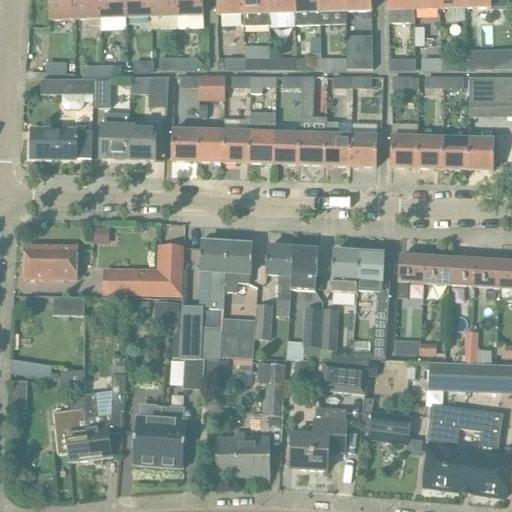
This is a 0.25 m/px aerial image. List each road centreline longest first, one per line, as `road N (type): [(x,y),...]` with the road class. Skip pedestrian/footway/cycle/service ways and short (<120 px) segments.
road 1 (residential): [(511,206),(0,192)]
road 2 (residential): [(0,164),(11,0)]
